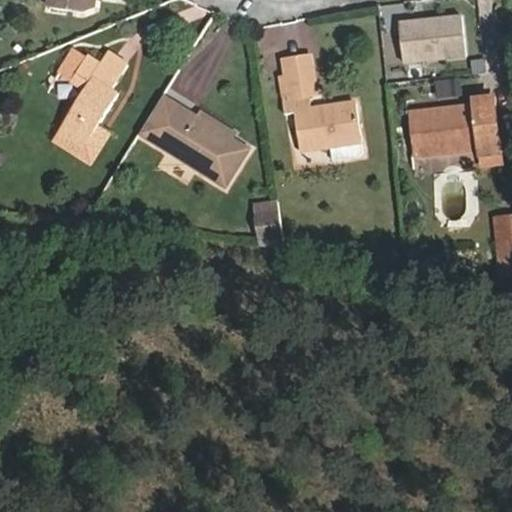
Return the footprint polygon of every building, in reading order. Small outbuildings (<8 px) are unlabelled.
[(50,0),(50,8),(70,11),(82,6),(83,0),(50,0)] [(462,17),(406,23),(406,27),(400,28),(404,64),(466,57),(462,17)] [(62,129),(73,137),(86,145),(118,94),(111,90),(128,63),(110,52),(102,64),(89,56),(75,79),(88,87),(62,129)] [(344,146),(361,143),(356,105),(312,111),(310,95),(317,94),(313,60),(286,64),(290,98),(284,98),(286,115),(295,114),(301,152),(344,146)] [(437,81),(439,100),(462,98),(461,79),(437,81)] [(197,118),(165,98),(162,102),(194,122),(197,118)] [(481,165),(501,163),(496,100),(473,101),(473,107),(411,113),(416,158),(480,152),(481,165)] [(162,102),(142,135),(226,187),(249,150),(231,140),(197,118),(194,122),(162,102)] [(231,140),(235,134),(200,113),(197,118),(231,140)] [(67,146),(73,137),(62,129),(56,139),(67,146)] [(363,156),(361,143),(344,146),(346,158),(363,156)] [(257,206),(259,216),(281,213),(279,202),(257,206)] [(285,238),(281,213),(259,216),(263,241),(285,238)] [(511,234),(498,236),(502,271),(511,269),(511,234)] [(285,238),(263,241),(265,253),(287,250),(285,238)]
